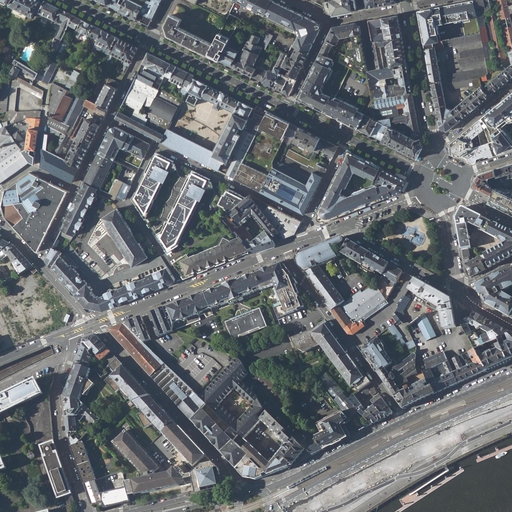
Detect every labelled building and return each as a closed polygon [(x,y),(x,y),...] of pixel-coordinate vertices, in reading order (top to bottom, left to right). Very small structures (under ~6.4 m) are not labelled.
[(38,13),(44,2),(40,0),(8,0),(7,2),(6,4),(9,5),(9,6),(32,17),(34,13),(37,14),(38,13)] [(54,19),(60,8),(44,0),(44,2),(38,13),(43,16),(44,14),(54,19)] [(108,0),(107,5),(120,11),(124,3),(120,1),(120,0),(108,0)] [(124,0),(124,3),(120,11),(137,20),(145,4),(146,5),(147,3),(144,2),(143,5),(133,0),(124,0)] [(235,0),(236,1),(266,15),(273,0),(271,0),(235,0)] [(296,47),(308,54),(319,32),(318,31),(317,28),(321,26),(321,25),(320,25),(317,26),(315,22),(316,21),(273,0),(266,15),(282,23),(283,21),(289,24),(289,26),(297,30),(298,30),(299,30),(301,35),(300,36),(299,36),(294,46),(296,47)] [(353,11),(352,7),(356,6),(354,0),(331,0),(324,1),(326,9),(327,11),(327,12),(328,12),(330,13),(331,13),(333,13),(333,15),(353,11)] [(396,2),(395,0),(364,0),(366,8),(388,4),(388,5),(395,3),(396,2)] [(425,39),(426,43),(433,42),(440,41),(438,33),(440,33),(439,26),(437,27),(437,25),(444,23),(451,22),(470,18),(477,17),(473,0),(433,8),(429,9),(425,9),(425,11),(419,12),(420,16),(419,17),(423,39),(423,40),(425,39)] [(489,0),(473,0),(477,17),(479,27),(485,26),(482,11),(492,9),(489,0)] [(496,0),(509,51),(511,49),(511,25),(511,21),(509,13),(508,6),(506,0),(496,0)] [(145,4),(137,20),(150,26),(159,8),(147,2),(147,3),(146,5),(145,4)] [(69,25),(74,15),(60,8),(54,19),(53,21),(53,22),(53,23),(54,23),(54,24),(55,24),(56,25),(56,24),(57,24),(58,24),(59,22),(62,24),(61,25),(62,25),(59,32),(58,32),(56,36),(56,37),(53,44),(55,44),(57,41),(60,43),(63,36),(69,25)] [(220,32),(174,9),(165,26),(169,35),(208,55),(220,32)] [(488,13),(498,65),(506,58),(494,11),(488,13)] [(386,39),(402,36),(398,14),(382,18),(384,27),(385,33),(386,39)] [(77,29),(82,19),(74,15),(69,25),(77,29)] [(386,39),(385,33),(382,34),(382,33),(380,33),(378,26),(382,25),(382,28),(384,27),(382,18),(368,20),(372,42),(386,39)] [(89,35),(94,25),(82,19),(77,29),(89,35)] [(353,35),(361,34),(360,26),(355,22),(333,27),(326,40),(337,45),(340,38),(353,35)] [(89,35),(98,39),(103,29),(94,25),(89,35)] [(482,40),(482,42),(488,41),(485,26),(479,27),(480,33),(482,40)] [(102,44),(111,48),(117,36),(103,29),(98,39),(96,44),(102,46),(102,44)] [(220,32),(208,55),(213,57),(214,56),(217,57),(216,58),(219,60),(229,41),(230,39),(223,35),(224,33),(220,31),(220,32)] [(259,47),(263,48),(266,49),(272,35),(266,32),(259,47)] [(243,49),(253,54),(257,46),(260,38),(250,33),(243,49)] [(449,47),(482,40),(480,33),(450,39),(447,40),(449,47)] [(331,58),(333,59),(368,76),(367,71),(368,71),(361,34),(353,35),(351,37),(353,44),(354,48),(358,56),(359,59),(358,61),(339,52),(347,43),(344,40),(340,45),(339,46),(335,51),(331,58)] [(125,64),(121,72),(125,74),(139,47),(117,36),(111,48),(104,62),(107,64),(112,53),(125,59),(124,63),(125,64)] [(402,36),(386,39),(372,42),(372,43),(377,69),(407,63),(402,36)] [(326,40),(320,52),(331,58),(335,51),(333,49),(332,52),(330,51),(332,46),(335,47),(337,45),(326,40)] [(434,46),(425,48),(428,67),(440,128),(447,131),(489,96),(483,88),(483,87),(482,85),(470,95),(470,94),(463,100),(452,110),(446,107),(442,85),(438,64),(440,64),(439,60),(438,60),(435,49),(444,47),(443,42),(447,42),(446,40),(440,41),(433,42),(434,46)] [(229,41),(219,60),(232,67),(234,61),(239,52),(229,47),(231,42),(229,41)] [(485,60),(487,68),(488,73),(493,68),(488,41),(482,42),(483,47),(485,60)] [(234,61),(232,67),(252,76),(256,68),(254,67),(261,49),(263,49),(263,48),(259,47),(257,46),(253,54),(243,49),(239,62),(237,61),(237,63),(234,61)] [(291,70),(289,73),(297,78),(308,54),(296,47),(291,57),(292,58),(290,59),(290,58),(287,57),(282,66),(291,70)] [(462,65),(485,60),(483,47),(459,52),(462,65)] [(148,52),(136,77),(152,87),(157,77),(163,81),(166,76),(172,64),(148,52)] [(269,69),(268,71),(263,82),(272,87),(278,74),(282,66),(287,57),(288,55),(283,52),(276,66),(275,66),(274,68),(275,68),(273,71),(269,69)] [(305,81),(297,99),(322,111),(329,100),(330,96),(319,91),(322,84),(323,85),(325,82),(326,82),(327,80),(328,79),(329,77),(330,75),(330,73),(330,72),(332,68),(329,67),(333,59),(331,58),(320,52),(317,58),(315,62),(312,68),(308,77),(308,79),(307,82),(305,81)] [(261,57),(258,64),(263,66),(267,59),(261,57)] [(38,73),(15,59),(13,63),(15,64),(10,73),(11,73),(17,77),(20,71),(35,78),(38,73)] [(58,64),(51,61),(43,76),(41,81),(48,84),(58,64)] [(377,69),(368,71),(367,71),(368,76),(372,99),(412,92),(407,63),(377,69)] [(184,70),(172,64),(166,76),(168,77),(171,78),(170,80),(176,83),(180,74),(182,75),(184,70)] [(256,68),(252,76),(263,82),(268,71),(257,66),(256,68)] [(87,99),(108,109),(118,89),(106,83),(98,101),(91,98),(100,80),(99,80),(104,70),(101,68),(87,99)] [(447,75),(448,83),(480,77),(485,75),(488,73),(487,68),(447,75)] [(194,75),(184,70),(182,75),(180,74),(176,83),(182,86),(183,84),(185,86),(184,88),(183,88),(182,91),(182,92),(183,93),(183,94),(185,95),(187,91),(193,78),(194,75)] [(504,70),(483,87),(483,88),(489,96),(511,78),(504,70)] [(80,75),(73,71),(65,88),(72,92),(80,75)] [(7,112),(7,121),(8,126),(27,118),(29,118),(40,118),(41,111),(37,110),(18,113),(15,111),(17,87),(20,87),(42,99),(44,91),(17,77),(11,73),(7,112)] [(287,78),(278,74),(272,87),(288,95),(297,78),(289,73),(287,78)] [(227,162),(222,172),(234,178),(243,160),(231,153),(237,142),(249,148),(263,120),(253,115),(251,118),(248,117),(253,108),(240,101),(239,102),(227,95),(227,94),(226,94),(226,95),(224,94),(223,93),(222,93),(222,92),(221,91),(221,92),(208,86),(208,85),(193,78),(187,91),(192,93),(190,97),(200,102),(203,97),(216,104),(214,108),(216,109),(217,109),(219,110),(221,106),(234,113),(214,153),(168,129),(182,100),(159,89),(159,90),(152,87),(136,77),(124,103),(136,109),(132,117),(119,111),(116,118),(162,142),(218,170),(223,161),(227,162)] [(481,84),(481,81),(480,77),(448,83),(449,89),(468,85),(469,89),(481,84)] [(106,83),(118,89),(121,83),(109,78),(106,83)] [(84,105),(87,99),(72,92),(65,88),(53,84),(50,106),(49,126),(57,130),(61,132),(69,136),(79,116),(84,105)] [(412,92),(372,99),(367,110),(375,108),(397,104),(414,101),(412,92)] [(511,92),(510,95),(510,96),(507,98),(507,97),(503,100),(503,103),(493,110),(492,109),(485,115),(485,116),(488,122),(483,124),(481,118),(480,119),(495,156),(511,149),(511,92)] [(322,111),(358,129),(365,114),(362,113),(365,106),(358,102),(356,107),(342,100),(341,102),(332,98),(331,101),(329,100),(322,111)] [(84,105),(105,115),(108,109),(87,99),(84,105)] [(503,100),(492,109),(493,110),(503,103),(503,100)] [(404,111),(398,112),(400,116),(407,115),(409,125),(409,126),(410,127),(410,128),(411,130),(411,131),(411,132),(411,133),(411,134),(411,136),(410,137),(416,139),(421,138),(414,101),(397,104),(398,108),(403,107),(404,111)] [(397,104),(375,108),(378,120),(379,121),(383,123),(383,119),(400,116),(398,112),(398,108),(397,104)] [(234,178),(261,192),(269,176),(272,167),(271,167),(272,163),(273,162),(282,141),(286,135),(291,123),(268,111),(263,120),(249,148),(243,160),(234,178)] [(358,129),(372,135),(379,121),(378,120),(365,114),(358,129)] [(408,125),(409,125),(407,115),(400,116),(383,119),(383,123),(379,121),(372,135),(418,158),(423,147),(421,138),(416,139),(410,137),(392,127),(393,126),(393,125),(394,124),(396,123),(397,123),(398,122),(399,122),(401,122),(402,122),(403,122),(404,123),(406,123),(407,124),(408,125)] [(69,136),(72,137),(82,117),(79,116),(69,136)] [(73,138),(89,146),(100,125),(98,125),(86,119),(77,138),(74,137),(73,138)] [(491,157),(495,156),(480,119),(450,144),(451,154),(472,163),(480,161),(481,159),(489,156),(491,157)] [(288,143),(292,145),(295,140),(301,128),(291,123),(286,135),(291,137),(288,143)] [(0,182),(29,161),(35,165),(37,141),(38,130),(31,129),(29,128),(27,148),(23,151),(20,148),(25,145),(25,142),(17,133),(12,136),(5,126),(0,129),(0,182)] [(57,130),(49,126),(48,134),(55,134),(57,130)] [(135,158),(142,161),(149,146),(149,143),(116,127),(110,130),(98,154),(113,161),(114,161),(121,147),(133,153),(133,154),(136,156),(135,158)] [(301,128),(295,140),(303,144),(303,146),(306,147),(306,146),(315,150),(321,138),(301,128)] [(72,137),(69,136),(61,132),(60,134),(63,135),(54,154),(79,166),(89,146),(73,138),(72,137)] [(47,150),(48,134),(44,134),(41,167),(72,182),(79,166),(54,154),(47,150)] [(328,141),(321,138),(315,150),(319,152),(320,150),(323,151),(328,141)] [(338,146),(328,141),(323,151),(321,155),(324,157),(326,153),(333,156),(338,146)] [(310,160),(289,149),(286,156),(308,167),(309,165),(315,168),(314,170),(324,175),(328,167),(318,162),(311,159),(310,160)] [(347,188),(355,171),(374,181),(381,167),(347,151),(316,215),(316,216),(316,217),(316,218),(317,219),(317,220),(318,220),(318,221),(319,221),(320,222),(321,222),(322,222),(323,222),(324,222),(383,198),(379,189),(378,186),(377,187),(375,186),(367,189),(365,189),(354,193),(355,194),(348,197),(341,194),(344,187),(347,188)] [(133,199),(146,219),(149,214),(154,203),(153,203),(155,199),(156,199),(167,177),(168,173),(177,169),(176,167),(174,164),(164,159),(165,156),(156,152),(154,155),(155,155),(153,158),(152,158),(146,171),(148,172),(140,190),(139,189),(137,192),(137,194),(137,195),(136,197),(134,196),(133,199)] [(113,161),(98,154),(85,182),(98,188),(99,189),(113,161)] [(272,167),(278,170),(278,169),(307,184),(310,178),(282,164),(280,165),(273,162),(272,163),(271,167),(272,167)] [(511,163),(494,169),(496,175),(497,177),(500,186),(507,186),(505,179),(509,178),(508,173),(511,172),(511,175),(511,163)] [(278,170),(272,167),(269,176),(261,192),(304,214),(324,175),(314,170),(310,178),(307,184),(278,170)] [(373,184),(375,186),(377,187),(378,186),(379,189),(383,198),(401,191),(406,180),(381,167),(374,181),(373,184)] [(496,175),(494,169),(479,174),(473,185),(478,188),(491,194),(492,194),(496,186),(500,186),(497,177),(490,180),(490,177),(496,175)] [(158,237),(168,253),(170,252),(172,250),(184,242),(185,243),(209,188),(211,188),(211,186),(210,183),(200,178),(202,175),(192,170),(191,173),(191,174),(190,177),(188,176),(182,190),(184,191),(174,212),(172,211),(169,217),(170,218),(168,221),(167,221),(160,235),(158,237)] [(396,174),(406,180),(408,177),(397,171),(396,174)] [(5,192),(1,206),(3,211),(6,218),(37,252),(38,251),(68,191),(50,182),(30,173),(5,192)] [(131,185),(117,179),(110,194),(124,200),(131,185)] [(61,229),(74,236),(78,229),(79,229),(83,222),(82,221),(90,203),(92,204),(95,197),(94,196),(96,193),(97,191),(98,188),(85,182),(61,229)] [(491,202),(492,203),(511,212),(511,191),(508,191),(507,193),(504,191),(504,192),(500,190),(500,186),(496,186),(492,194),(491,196),(490,198),(490,199),(490,200),(490,201),(491,202)] [(229,212),(243,201),(235,192),(228,188),(227,190),(226,192),(227,192),(225,195),(224,194),(219,203),(226,207),(229,212)] [(250,254),(251,254),(276,246),(274,241),(287,236),(266,210),(269,205),(249,195),(243,201),(229,212),(227,214),(227,215),(224,217),(224,218),(239,237),(247,247),(248,249),(250,254)] [(301,221),(269,205),(266,210),(287,236),(294,234),(301,221)] [(117,208),(104,217),(109,227),(134,267),(141,262),(140,261),(141,260),(142,261),(148,257),(149,257),(144,250),(138,254),(133,248),(135,246),(134,245),(135,244),(136,243),(136,242),(136,241),(129,231),(131,229),(120,213),(117,208)] [(456,219),(462,251),(469,250),(471,250),(469,240),(470,240),(470,238),(474,232),(473,232),(470,237),(468,237),(467,226),(468,225),(476,229),(482,218),(467,210),(460,212),(456,219)] [(392,217),(382,221),(384,225),(394,221),(392,217)] [(469,240),(471,250),(474,249),(481,252),(483,255),(508,243),(511,250),(511,232),(482,218),(476,229),(474,232),(470,238),(470,240),(469,240)] [(132,231),(131,229),(136,241),(136,242),(136,243),(135,244),(134,245),(135,246),(140,243),(134,234),(133,233),(132,231)] [(176,261),(174,262),(185,278),(242,254),(241,252),(246,250),(245,248),(247,247),(239,237),(231,240),(225,234),(221,243),(201,251),(202,253),(199,254),(198,252),(192,255),(190,252),(177,261),(176,261)] [(327,242),(332,249),(343,241),(345,239),(343,238),(341,237),(327,242)] [(0,252),(11,245),(0,238),(0,252)] [(60,256),(62,253),(55,250),(59,241),(56,239),(45,261),(52,268),(60,256)] [(362,266),(370,253),(347,240),(345,243),(340,253),(362,266)] [(318,266),(338,258),(337,256),(335,253),(332,249),(327,242),(298,254),(297,264),(331,311),(344,302),(318,266)] [(140,243),(135,246),(133,248),(138,254),(144,250),(143,248),(142,246),(141,244),(140,243)] [(338,256),(340,253),(345,243),(343,243),(340,248),(338,247),(335,253),(337,256),(338,256)] [(511,256),(511,250),(508,243),(483,255),(486,260),(489,264),(488,265),(489,268),(511,256)] [(0,259),(6,256),(19,275),(29,269),(33,266),(15,246),(11,245),(0,252),(0,259)] [(470,255),(469,250),(462,251),(465,266),(471,276),(471,277),(486,269),(482,262),(486,260),(483,255),(470,263),(469,255),(470,255)] [(383,274),(389,264),(370,253),(362,266),(361,268),(368,272),(369,270),(375,273),(377,271),(383,274)] [(60,256),(52,268),(89,309),(95,310),(97,298),(95,297),(90,293),(93,290),(80,276),(79,277),(69,267),(71,265),(67,261),(66,263),(60,256)] [(280,261),(255,271),(262,289),(263,291),(265,290),(265,289),(275,284),(287,315),(295,312),(294,310),(304,307),(300,297),(299,298),(298,294),(299,294),(296,285),(298,283),(290,273),(285,265),(281,266),(280,261)] [(376,286),(382,294),(390,281),(396,284),(403,272),(389,264),(383,274),(376,286)] [(0,281),(2,285),(9,281),(0,267),(0,266),(0,281)] [(97,298),(95,310),(101,311),(177,281),(168,267),(147,275),(148,278),(131,284),(127,285),(128,287),(120,290),(119,289),(108,293),(109,295),(100,299),(97,298)] [(506,270),(475,286),(484,303),(511,318),(511,299),(501,292),(511,287),(507,281),(510,280),(508,275),(506,270)] [(262,289),(255,271),(216,287),(216,289),(210,291),(209,290),(204,292),(211,310),(229,303),(230,305),(234,303),(237,302),(239,301),(243,299),(243,297),(262,289)] [(440,312),(444,329),(456,326),(451,299),(415,279),(408,290),(419,296),(418,297),(423,300),(424,299),(428,301),(427,303),(427,305),(440,312)] [(386,304),(388,303),(387,303),(386,301),(384,298),(382,294),(376,286),(371,285),(361,292),(360,290),(344,302),(331,311),(344,329),(348,335),(353,335),(365,327),(362,322),(367,318),(386,304)] [(384,298),(386,301),(394,287),(391,286),(384,298)] [(50,291),(8,306),(19,338),(22,337),(24,341),(68,326),(66,320),(69,319),(59,291),(51,294),(50,291)] [(213,315),(211,310),(204,292),(168,306),(174,321),(177,328),(176,330),(201,320),(199,316),(204,314),(207,318),(213,315)] [(399,320),(403,324),(408,320),(405,317),(403,312),(410,299),(405,296),(395,314),(399,320)] [(174,321),(168,306),(150,314),(159,337),(174,331),(174,329),(174,321)] [(244,317),(234,321),(233,319),(232,320),(225,322),(233,341),(267,326),(259,308),(252,311),(251,312),(252,313),(244,317)] [(485,326),(488,321),(482,317),(473,312),(470,318),(460,323),(466,334),(471,332),(468,325),(469,325),(472,327),(474,327),(476,328),(476,329),(476,330),(480,328),(485,326)] [(416,320),(427,341),(436,337),(424,314),(416,320)] [(152,340),(143,316),(128,322),(128,323),(126,324),(125,323),(124,324),(144,343),(152,340)] [(357,389),(369,381),(361,370),(360,371),(346,352),(348,351),(325,321),(319,326),(320,328),(317,330),(316,329),(290,339),(292,341),(294,344),(296,346),(298,348),(301,350),(304,352),(321,346),(352,388),(355,386),(357,389)] [(506,336),(511,334),(500,328),(488,321),(485,326),(480,328),(488,333),(478,338),(474,331),(471,332),(466,334),(474,349),(497,340),(502,338),(506,336)] [(152,351),(144,343),(124,324),(110,329),(110,332),(150,376),(163,363),(152,352),(152,351)] [(393,325),(388,329),(394,337),(399,333),(393,325)] [(399,333),(394,337),(396,341),(395,342),(400,349),(406,345),(410,351),(416,346),(413,339),(405,344),(401,338),(402,337),(399,333)] [(497,340),(508,362),(511,359),(511,334),(506,336),(509,343),(505,345),(502,338),(497,340)] [(107,347),(96,335),(84,340),(82,344),(95,358),(107,347)] [(377,336),(374,338),(380,347),(383,345),(377,336)] [(358,348),(377,373),(383,369),(385,370),(393,364),(388,357),(389,356),(385,352),(384,346),(383,345),(380,347),(374,338),(369,342),(358,348)] [(496,367),(508,362),(497,340),(474,349),(486,372),(496,367)] [(95,358),(82,344),(76,362),(89,366),(92,357),(94,360),(96,359),(95,358)] [(172,363),(168,367),(196,395),(221,369),(212,359),(200,355),(196,359),(191,354),(196,350),(192,346),(177,359),(180,362),(175,366),(172,363)] [(96,359),(99,362),(111,351),(107,347),(95,358),(96,359)] [(474,349),(452,359),(457,371),(463,382),(479,375),(486,372),(474,349)] [(432,387),(435,395),(437,394),(445,390),(458,384),(453,373),(443,352),(424,361),(428,370),(423,372),(426,381),(428,384),(426,385),(427,388),(432,387)] [(415,366),(416,353),(395,368),(393,364),(385,370),(389,377),(391,376),(390,375),(392,374),(395,379),(395,380),(399,387),(408,383),(406,378),(417,373),(415,366)] [(237,361),(200,398),(207,406),(191,421),(235,469),(248,456),(236,446),(237,445),(232,440),(238,435),(242,440),(244,439),(260,420),(255,416),(261,409),(263,408),(256,397),(242,382),(248,375),(244,369),(237,361)] [(163,363),(150,376),(191,421),(207,406),(200,398),(196,395),(168,367),(163,363)] [(67,391),(80,402),(82,395),(84,396),(94,385),(87,379),(90,370),(76,365),(74,371),(73,371),(70,379),(72,379),(70,383),(68,383),(68,385),(69,386),(67,391)] [(175,421),(124,365),(121,365),(112,373),(113,374),(105,382),(120,398),(118,399),(126,407),(128,405),(129,406),(131,403),(141,414),(139,416),(146,429),(152,426),(160,435),(162,433),(174,422),(175,421)] [(401,392),(393,381),(395,380),(395,379),(392,374),(390,375),(391,376),(389,377),(385,370),(383,369),(377,373),(394,397),(401,392)] [(459,384),(463,382),(457,371),(453,373),(458,384),(459,384)] [(344,411),(350,418),(357,413),(345,398),(324,373),(318,378),(344,411)] [(0,414),(44,393),(36,379),(0,396),(0,470),(6,468),(2,457),(0,457),(0,414)] [(345,398),(357,413),(368,427),(392,414),(393,412),(379,394),(370,400),(371,401),(370,402),(371,404),(366,406),(367,408),(365,409),(354,395),(357,394),(360,398),(363,396),(364,397),(370,393),(371,396),(376,392),(374,389),(375,389),(369,381),(357,389),(345,398)] [(401,392),(394,397),(403,409),(417,403),(435,395),(432,387),(427,388),(426,385),(428,384),(426,381),(410,388),(409,387),(405,389),(405,390),(401,392)] [(65,407),(66,416),(71,416),(75,417),(84,405),(80,402),(67,391),(66,390),(64,395),(65,403),(65,404),(66,405),(67,405),(67,407),(65,407)] [(287,430),(263,408),(261,409),(266,414),(260,420),(278,438),(287,430)] [(88,410),(84,415),(95,426),(99,422),(88,410)] [(318,439),(325,449),(352,435),(346,424),(351,420),(350,418),(344,411),(319,424),(323,433),(316,437),(318,439)] [(174,422),(162,433),(165,435),(167,438),(180,427),(176,424),(174,422)] [(180,427),(167,438),(175,447),(188,435),(180,427)] [(294,436),(287,430),(278,438),(285,445),(294,436)] [(142,494),(179,486),(188,478),(180,468),(178,470),(181,474),(180,475),(174,468),(168,473),(156,475),(154,476),(153,472),(155,472),(160,468),(126,431),(113,442),(142,474),(144,474),(145,478),(125,482),(126,488),(128,496),(141,493),(142,494)] [(297,433),(294,436),(303,445),(307,441),(297,433)] [(188,435),(175,447),(194,467),(207,456),(202,450),(201,451),(191,440),(191,439),(188,435)] [(303,445),(294,436),(285,445),(278,453),(285,460),(292,466),(314,455),(303,445)] [(97,437),(71,446),(84,484),(95,480),(121,471),(126,468),(102,443),(101,442),(97,437)] [(312,444),(308,441),(307,441),(303,445),(314,455),(321,451),(325,449),(318,439),(314,442),(312,444)] [(40,445),(58,498),(64,496),(67,505),(74,502),(54,441),(40,445)] [(248,456),(235,469),(244,478),(255,481),(291,467),(292,466),(285,460),(281,464),(274,458),(274,459),(275,459),(272,461),(269,464),(248,443),(242,449),(237,445),(236,446),(248,456)] [(26,447),(28,455),(28,457),(29,458),(29,459),(31,459),(32,459),(33,459),(35,458),(35,457),(35,455),(35,454),(34,453),(33,452),(31,446),(26,447)] [(281,464),(285,460),(278,453),(274,458),(281,464)] [(202,465),(192,474),(195,495),(209,492),(209,488),(215,486),(214,483),(217,482),(216,476),(220,475),(219,469),(213,462),(202,465)] [(130,501),(128,496),(126,488),(100,495),(95,480),(84,484),(91,505),(103,503),(105,508),(130,501)]
